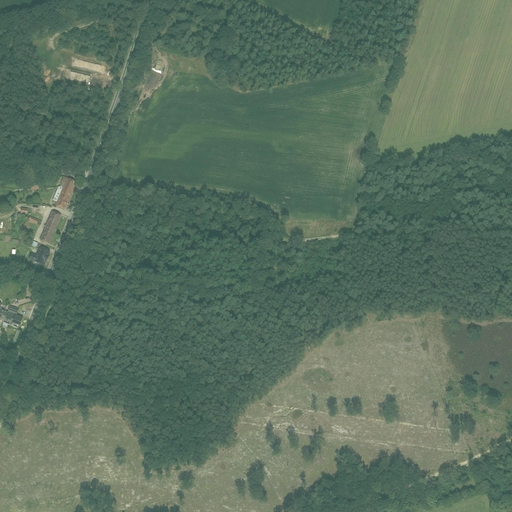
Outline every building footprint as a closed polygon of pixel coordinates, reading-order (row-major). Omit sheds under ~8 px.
[(56,206),(66,210),(77,183),(63,177),(61,182),(65,184),(56,206)] [(40,240),(49,244),(61,216),(52,212),(40,240)] [(30,216),(28,222),(37,225),(39,220),(30,216)] [(29,242),(26,248),(35,253),(38,246),(29,242)] [(31,255),(29,260),(44,266),(49,252),(40,248),(36,257),(31,255)] [(16,315),(18,310),(9,307),(8,312),(16,315)] [(0,321),(1,322),(1,321),(10,325),(9,326),(10,326),(17,329),(18,329),(22,319),(21,318),(21,319),(14,316),(14,317),(6,314),(7,312),(0,309),(0,321)]
